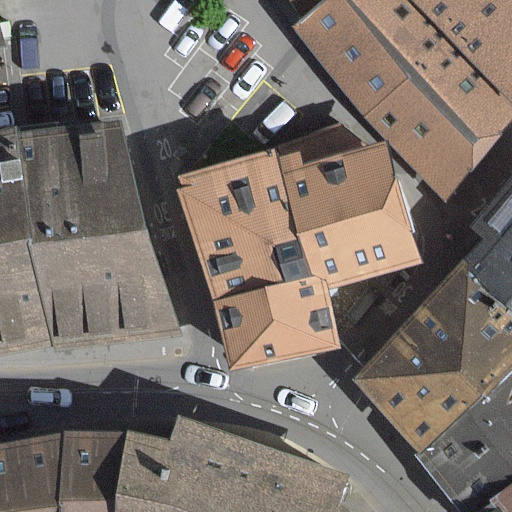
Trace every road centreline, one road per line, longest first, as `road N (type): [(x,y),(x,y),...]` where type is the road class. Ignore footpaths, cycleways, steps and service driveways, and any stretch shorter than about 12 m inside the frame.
road 1 (residential): [(219,397),(139,89),(133,0)]
road 2 (residential): [(249,0),(282,44),(396,154),(456,234)]
road 3 (residential): [(307,420),(456,234)]
road 4 (tertiary): [(219,397),(0,394)]
road 5 (tertiary): [(421,511),(368,455),(307,420)]
